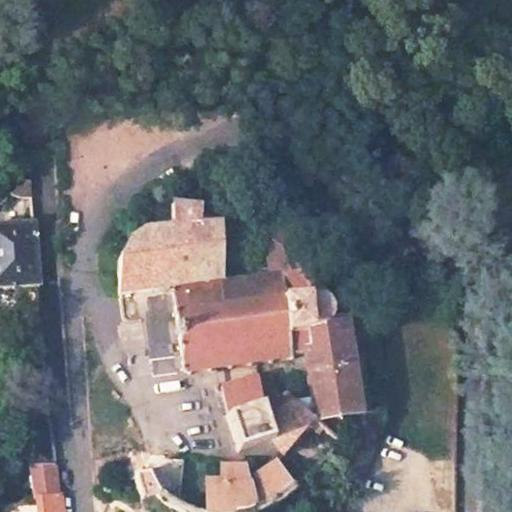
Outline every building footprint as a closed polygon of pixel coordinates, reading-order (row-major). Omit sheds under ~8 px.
[(31,184),(22,181),(5,198),(33,203),(31,184)] [(196,207),(168,206),(168,229),(145,230),(127,240),(117,261),(117,297),(222,281),(222,227),(215,227),(215,219),(199,217),(199,208),(196,207)] [(34,225),(0,228),(0,288),(40,285),(34,225)] [(223,285),(172,292),(183,373),(212,369),(312,354),(309,326),(339,322),(306,268),(287,236),(263,239),(269,278),(223,285)] [(339,322),(309,326),(312,354),(303,355),(311,402),(297,404),(315,422),(329,435),(332,419),(344,418),(359,416),(345,322),(339,322)] [(256,378),(222,389),(223,396),(229,417),(262,406),(266,419),(278,415),(283,411),(278,397),(272,378),(257,383),(256,378)] [(288,395),(278,397),(283,411),(294,401),(288,395)] [(297,404),(294,401),(283,411),(278,415),(266,419),(275,442),(271,443),(283,458),(315,422),(297,404)] [(262,406),(229,417),(239,454),(271,443),(275,442),(266,419),(262,406)] [(344,418),(332,419),(329,435),(339,444),(344,418)] [(55,465),(27,468),(32,502),(36,501),(59,498),(55,465)] [(242,469),(219,466),(221,482),(206,484),(199,505),(180,504),(179,511),(257,511),(276,505),(298,492),(274,465),(246,484),(242,469)] [(143,476),(132,478),(132,480),(138,502),(155,498),(166,508),(175,511),(179,511),(180,504),(162,482),(168,479),(162,472),(155,474),(151,468),(142,470),(143,476)] [(60,511),(59,498),(36,501),(37,511),(60,511)]
